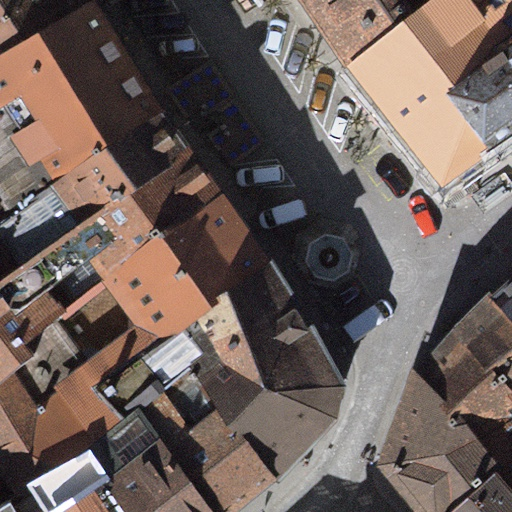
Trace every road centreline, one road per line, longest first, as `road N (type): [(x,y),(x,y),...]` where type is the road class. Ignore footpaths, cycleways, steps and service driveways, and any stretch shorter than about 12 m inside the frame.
road 1 (residential): [(440,264),(322,172),(206,0)]
road 2 (residential): [(331,494),(403,317),(440,264)]
